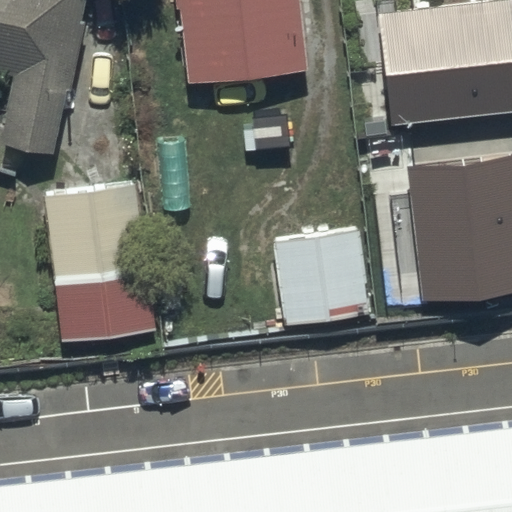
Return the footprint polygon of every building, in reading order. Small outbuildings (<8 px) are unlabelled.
[(80,0),(0,0),(0,63),(8,65),(0,104),(0,131),(50,142),(80,0)] [(176,0),(184,71),(306,59),(300,0),(176,0)] [(134,169),(43,180),(62,331),(154,319),(134,169)] [(356,219),(269,230),(281,316),(368,304),(356,219)] [(511,511),(511,407),(0,467),(0,511),(511,511)]
